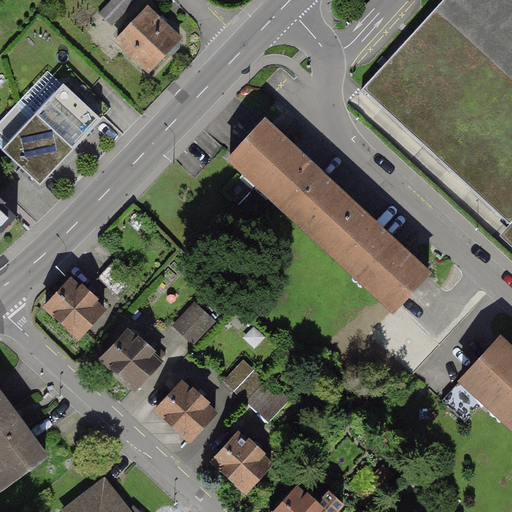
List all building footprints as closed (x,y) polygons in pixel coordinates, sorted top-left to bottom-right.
[(511,0),(446,0),(436,11),(511,80),(511,0)] [(181,42),(143,8),(114,40),(152,74),(181,42)] [(364,89),(511,224),(511,80),(436,11),(364,89)] [(62,86),(42,106),(80,144),(100,124),(62,86)] [(42,106),(22,127),(60,164),(80,144),(42,106)] [(319,172),(264,122),(225,165),(280,215),(319,172)] [(22,127),(2,147),(40,185),(60,164),(22,127)] [(374,222),(319,172),(280,215),(335,265),(374,222)] [(0,192),(0,228),(18,210),(0,192)] [(429,272),(374,222),(335,265),(390,315),(429,272)] [(72,270),(42,302),(79,336),(109,304),(72,270)] [(191,343),(206,335),(191,308),(176,316),(191,343)] [(126,320),(96,351),(135,387),(164,356),(126,320)] [(511,351),(503,344),(464,386),(511,430),(511,351)] [(246,358),(226,379),(272,421),(291,399),(246,358)] [(181,370),(150,404),(187,437),(218,403),(181,370)] [(55,452),(0,382),(0,485),(5,491),(55,452)] [(233,427),(209,454),(250,491),(275,463),(233,427)] [(143,511),(103,474),(61,509),(64,511),(143,511)] [(337,511),(300,478),(271,510),(272,511),(337,511)]
